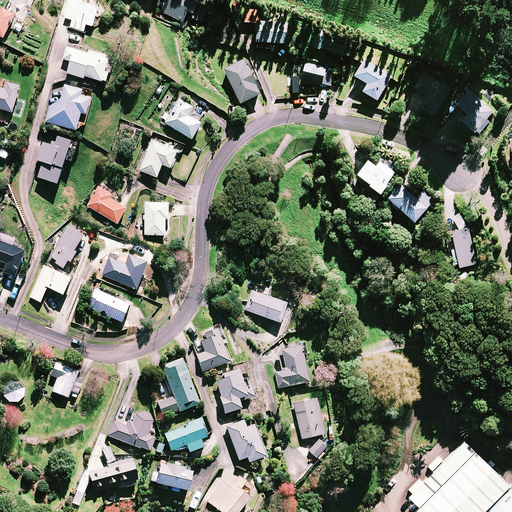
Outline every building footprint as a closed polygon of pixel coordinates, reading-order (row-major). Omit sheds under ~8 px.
[(81,0),(69,0),(66,13),(68,13),(64,26),(83,31),(85,24),(92,26),(97,7),(81,3),(81,0)] [(204,5),(192,0),(173,0),(173,2),(169,0),(163,13),(174,18),(182,22),(185,15),(200,22),(205,12),(202,11),(204,5)] [(0,11),(0,36),(3,38),(15,15),(1,8),(0,11)] [(286,23),(256,22),(255,42),(285,43),(286,23)] [(354,41),(315,30),(311,46),(350,57),(354,41)] [(107,83),(112,60),(105,58),(105,56),(66,47),(63,59),(70,61),(67,74),(107,83)] [(260,94),(245,59),(224,68),(240,103),(260,94)] [(390,76),(363,60),(354,76),(366,83),(362,92),(376,100),(390,76)] [(334,70),(304,62),(300,80),(330,87),(334,70)] [(143,73),(132,66),(124,78),(134,85),(143,73)] [(450,89),(422,71),(412,88),(425,96),(418,107),(432,117),(450,89)] [(5,89),(0,87),(0,108),(12,112),(20,86),(7,82),(5,89)] [(491,84),(482,93),(493,103),(502,94),(491,84)] [(82,89),(65,85),(64,89),(51,85),(46,105),(50,106),(46,122),(76,130),(81,112),(86,114),(90,98),(80,95),(82,89)] [(492,112),(468,90),(455,104),(466,114),(460,121),(476,135),(488,122),(485,119),(492,112)] [(193,107),(178,98),(164,123),(191,138),(200,122),(188,115),(193,107)] [(77,142),(57,136),(54,145),(43,142),(37,160),(42,162),(37,177),(57,183),(64,159),(71,161),(77,142)] [(176,151),(149,140),(138,170),(156,177),(161,164),(170,167),(176,151)] [(375,166),(367,160),(356,175),(379,192),(394,172),(379,161),(375,166)] [(415,199),(400,184),(387,198),(413,222),(430,204),(419,194),(415,199)] [(126,207),(96,190),(87,206),(117,223),(126,207)] [(168,202),(145,201),(143,234),(164,235),(165,219),(167,219),(168,202)] [(61,235),(48,257),(55,261),(54,262),(63,268),(68,260),(70,261),(77,251),(74,249),(84,234),(68,224),(61,235)] [(452,239),(448,240),(453,265),(458,264),(458,267),(475,264),(468,228),(451,231),(452,239)] [(25,250),(0,240),(0,260),(6,263),(3,271),(15,276),(25,250)] [(147,261),(129,254),(125,263),(109,257),(102,275),(137,288),(147,261)] [(70,276),(44,265),(30,297),(41,302),(47,286),(63,293),(70,276)] [(464,270),(458,275),(463,281),(470,276),(464,270)] [(129,303),(95,289),(87,307),(121,321),(129,303)] [(287,302),(252,290),(245,310),(280,322),(287,302)] [(225,342),(220,328),(204,334),(206,340),(200,342),(204,352),(196,355),(203,371),(228,362),(221,344),(225,342)] [(310,381),(302,344),(281,349),(286,369),(275,372),(278,388),(310,381)] [(198,404),(181,358),(162,365),(173,396),(157,402),(163,417),(198,404)] [(78,371),(55,362),(50,375),(57,378),(52,391),(75,400),(82,380),(75,378),(78,371)] [(240,408),(237,398),(245,396),(246,398),(253,396),(249,385),(242,387),(236,369),(223,373),(224,377),(213,380),(224,413),(240,408)] [(3,387),(3,396),(9,403),(18,403),(24,397),(24,388),(19,382),(10,381),(3,387)] [(326,431),(317,398),(293,404),(301,438),(326,431)] [(153,418),(137,411),(130,427),(113,421),(107,435),(149,452),(154,438),(147,435),(153,418)] [(264,455),(250,417),(226,427),(238,460),(246,457),(248,462),(264,455)] [(206,437),(199,419),(186,423),(187,425),(164,434),(170,451),(186,445),(189,452),(203,447),(200,439),(206,437)] [(327,446),(319,438),(308,449),(316,457),(327,446)] [(164,444),(158,442),(155,452),(161,453),(164,444)] [(485,511),(509,489),(463,443),(423,483),(419,479),(408,490),(412,495),(407,500),(418,510),(416,511),(485,511)] [(108,446),(101,449),(108,464),(115,460),(108,446)] [(107,465),(108,466),(88,472),(94,492),(119,484),(121,488),(136,484),(135,480),(137,479),(131,459),(130,457),(107,465)] [(166,463),(166,465),(160,464),(157,473),(152,472),(150,481),(187,490),(192,471),(184,470),(184,467),(166,463)] [(89,477),(82,474),(72,504),(79,506),(89,477)] [(235,511),(254,489),(238,477),(229,488),(222,482),(207,501),(220,511),(235,511)] [(511,511),(511,492),(509,489),(485,511),(511,511)]
